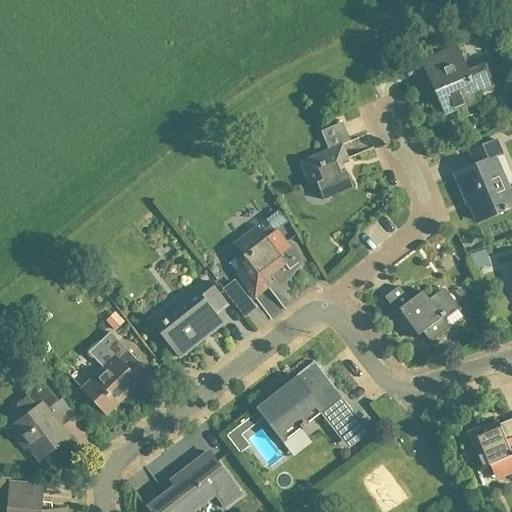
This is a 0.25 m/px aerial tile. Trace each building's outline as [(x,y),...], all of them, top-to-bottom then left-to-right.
[(472,96),(488,89),(479,69),(464,75),(453,49),(419,64),(432,94),(437,92),(447,113),(442,116),(442,117),(475,102),(472,96)] [(342,123),(324,130),(331,147),(349,140),(342,123)] [(502,214),(511,209),(511,190),(501,195),(486,162),(500,156),(494,142),(467,154),(473,167),(452,177),(461,197),(462,196),(474,222),(501,210),(502,214)] [(340,164),(347,161),(340,146),(298,165),(309,190),(315,187),(321,203),(351,190),(340,164)] [(254,229),(232,246),(240,257),(234,262),(241,270),(233,276),(252,300),(267,289),(262,283),(283,267),(277,259),(288,250),(275,233),(286,224),(277,213),(255,230),(254,229)] [(212,316),(224,306),(207,284),(194,295),(195,296),(152,331),(176,360),(219,325),(212,316)] [(441,322),(457,311),(442,291),(426,302),(420,294),(407,304),(397,289),(383,300),(393,314),(392,315),(412,342),(421,335),(429,346),(448,332),(441,322)] [(116,313),(106,321),(115,331),(124,324),(116,313)] [(239,328),(231,317),(224,322),(241,345),(254,335),(245,323),(239,328)] [(104,418),(136,386),(120,369),(131,359),(107,334),(86,355),(101,370),(78,392),(104,418)] [(318,416),(333,436),(354,420),(312,365),(292,380),(293,380),(253,412),(280,446),(318,416)] [(36,462),(66,439),(45,412),(56,403),(39,382),(21,396),(24,399),(14,407),(14,412),(21,422),(7,433),(21,450),(25,448),(36,462)] [(500,479),(511,473),(511,422),(511,420),(497,426),(495,422),(465,435),(479,470),(493,464),(500,479)] [(175,491),(173,488),(145,510),(146,511),(193,511),(212,498),(222,510),(239,497),(206,455),(175,479),(181,487),(175,491)] [(47,511),(46,507),(39,506),(40,489),(7,486),(5,511),(47,511)] [(511,494),(502,499),(507,511),(508,511),(511,510),(511,494)]
